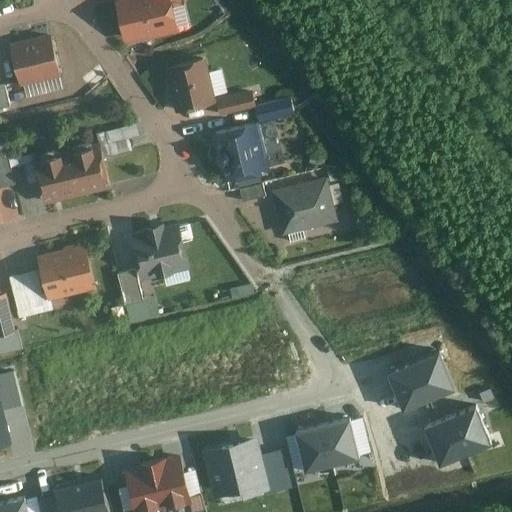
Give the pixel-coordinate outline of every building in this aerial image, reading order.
[(120,0),(116,1),(126,43),(150,37),(151,40),(180,32),(173,1),(172,0),(120,0)] [(61,77),(52,35),(11,44),(20,86),(61,77)] [(203,58),(168,67),(178,110),(214,101),(203,58)] [(0,109),(11,107),(5,85),(0,86),(0,109)] [(256,107),(253,91),(218,99),(222,115),(256,107)] [(297,116),(292,98),(258,105),(262,124),(297,116)] [(132,147),(129,135),(139,133),(136,121),(97,130),(103,154),(132,147)] [(220,149),(217,154),(218,159),(223,162),(227,178),(266,169),(266,167),(268,164),(265,153),(262,151),(255,122),(216,132),(220,149)] [(101,145),(68,152),(78,197),(112,190),(101,145)] [(0,189),(16,186),(7,150),(0,152),(0,189)] [(78,197),(68,152),(34,160),(45,205),(78,197)] [(326,179),(275,191),(284,230),(288,229),(291,241),(305,237),(302,226),(335,218),(326,179)] [(264,185),(241,190),(243,203),(266,198),(264,185)] [(5,198),(5,219),(22,219),(22,198),(5,198)] [(179,225),(134,236),(145,281),(190,271),(179,225)] [(87,246),(38,258),(48,302),(97,291),(87,246)] [(47,312),(36,272),(10,279),(20,319),(47,312)] [(146,310),(136,272),(119,276),(129,314),(146,310)] [(0,338),(16,334),(6,294),(0,295),(0,338)] [(439,349),(414,360),(429,398),(455,387),(439,349)] [(414,360),(388,371),(403,408),(429,398),(414,360)] [(0,398),(1,404),(2,409),(19,405),(12,375),(0,377),(0,398)] [(1,404),(0,404),(0,445),(10,443),(2,409),(1,404)] [(476,404),(450,415),(466,453),(492,442),(476,404)] [(450,415),(425,425),(440,463),(466,453),(450,415)] [(350,416),(323,423),(333,463),(360,456),(359,454),(356,440),(351,419),(350,416)] [(323,423),(296,430),(297,433),(302,454),(305,467),(306,469),(333,463),(323,423)] [(264,454),(260,437),(207,449),(219,497),(272,484),(264,454)] [(284,449),(264,454),(272,484),(273,489),(293,484),(284,449)] [(184,456),(155,463),(167,507),(196,500),(184,456)] [(155,463),(127,471),(137,511),(149,511),(167,507),(155,463)] [(113,511),(105,478),(57,490),(62,511),(113,511)] [(0,509),(0,511),(28,511),(25,496),(0,501),(0,509)]
